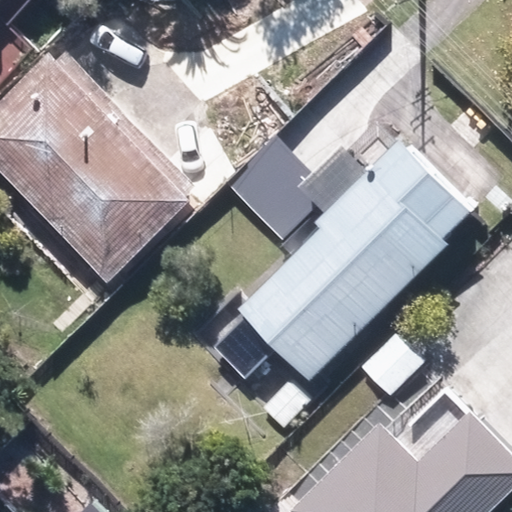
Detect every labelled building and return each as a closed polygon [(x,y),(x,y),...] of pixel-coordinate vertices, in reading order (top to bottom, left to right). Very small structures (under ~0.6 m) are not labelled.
[(0,0),(0,8),(14,22),(35,0),(0,0)] [(208,193),(62,45),(0,105),(0,161),(118,282),(208,193)] [(222,346),(252,376),(286,343),(320,378),(462,237),(458,233),(485,207),(418,139),(249,306),(255,313),(222,346)] [(429,360),(400,331),(365,365),(394,395),(429,360)] [(434,462),(390,417),(293,511),(487,511),(511,488),(511,436),(486,410),(434,462)]
